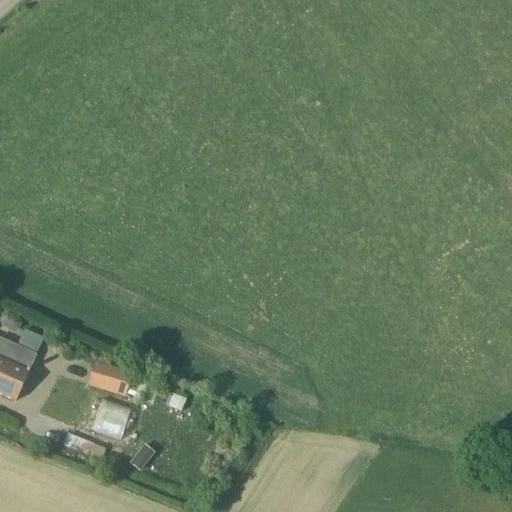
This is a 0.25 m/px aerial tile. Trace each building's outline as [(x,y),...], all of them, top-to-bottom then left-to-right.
[(6,316),(0,318),(0,329),(11,335),(16,332),(19,326),(17,321),(6,316)] [(0,398),(13,404),(35,358),(34,357),(0,341),(0,398)] [(98,353),(94,365),(93,365),(86,389),(122,400),(124,396),(151,407),(157,392),(128,381),(130,376),(110,370),(113,360),(106,358),(106,356),(98,353)] [(183,402),(168,397),(163,408),(179,414),(183,402)] [(117,439),(129,410),(100,398),(87,427),(117,439)] [(92,447),(73,440),(70,448),(89,455),(92,447)] [(127,467),(137,475),(150,460),(140,452),(127,467)]
